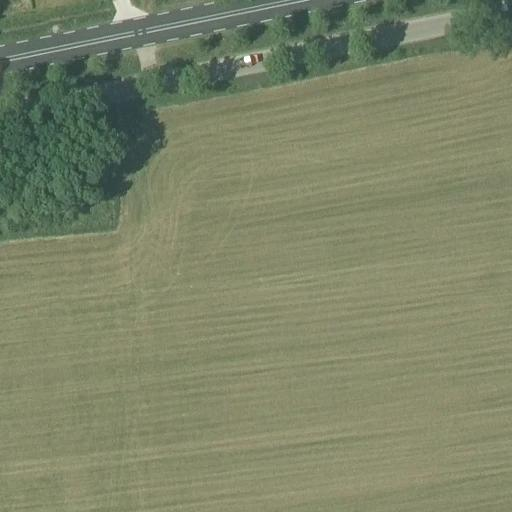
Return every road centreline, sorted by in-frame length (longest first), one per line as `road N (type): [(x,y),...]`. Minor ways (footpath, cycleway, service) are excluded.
road 1 (unclassified): [(157,84),(511,11)]
road 2 (primary): [(146,35),(318,0)]
road 3 (unclassified): [(0,116),(157,84)]
road 4 (primary): [(0,64),(146,35)]
